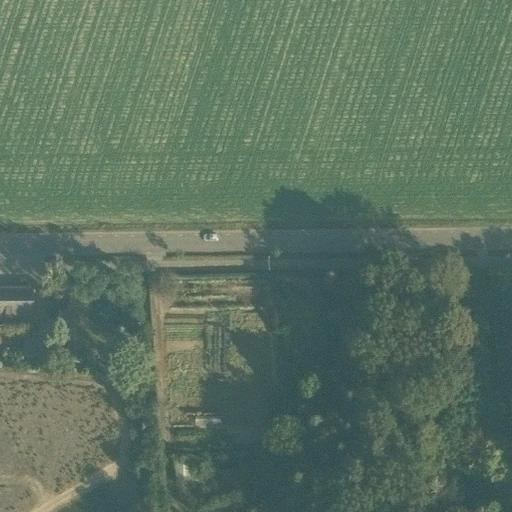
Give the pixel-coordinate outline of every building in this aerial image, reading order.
[(0,326),(12,326),(12,321),(32,321),(32,292),(0,291),(0,326)] [(497,352),(511,350),(511,314),(495,315),(497,352)] [(50,333),(32,333),(32,357),(50,357),(50,333)] [(128,358),(148,357),(147,341),(127,343),(128,358)] [(434,488),(459,480),(451,455),(426,463),(434,488)] [(505,500),(511,498),(511,475),(500,479),(505,500)]
